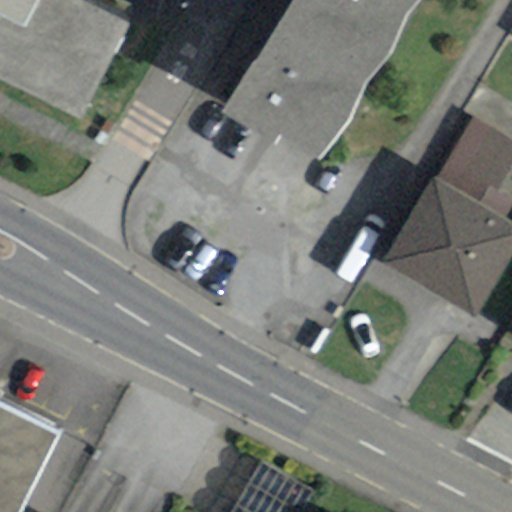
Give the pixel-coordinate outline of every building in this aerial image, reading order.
[(0,0),(0,47),(76,85),(117,0),(0,0)] [(415,0),(295,0),(234,96),(318,150),(415,0)] [(456,160),(509,189),(511,184),(511,133),(480,116),(456,160)] [(471,314),(511,245),(511,234),(437,190),(392,266),(471,314)] [(0,511),(6,511),(51,421),(0,396),(0,511)]
